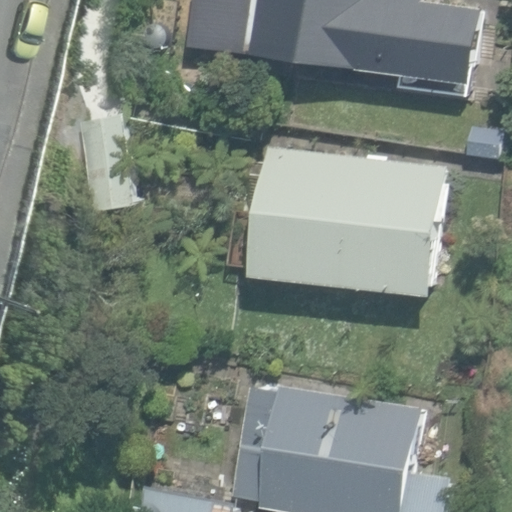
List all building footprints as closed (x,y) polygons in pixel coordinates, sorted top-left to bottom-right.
[(483,81),(493,6),(445,0),(261,0),(255,51),(483,81)] [(88,120),(107,210),(151,200),(132,111),(88,120)] [(265,271),(443,290),(457,162),(279,143),(265,271)] [(457,511),(464,473),(425,466),(435,403),(290,380),(289,388),(258,383),(240,493),(271,498),(271,504),(323,511),(457,511)] [(146,511),(244,511),(247,499),(152,482),(146,511)]
